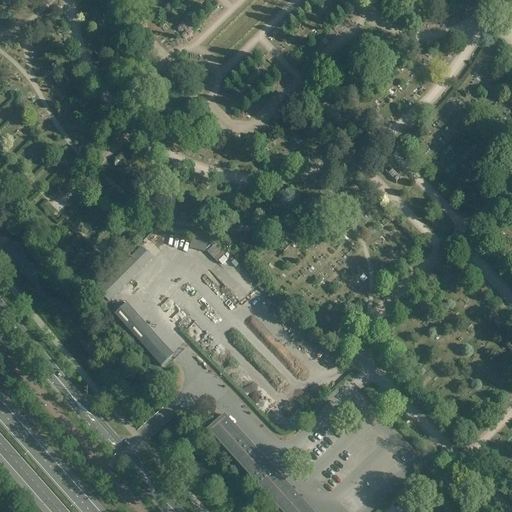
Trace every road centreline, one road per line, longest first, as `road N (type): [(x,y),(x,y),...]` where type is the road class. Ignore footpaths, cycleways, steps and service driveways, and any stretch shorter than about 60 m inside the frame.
road 1 (tertiary): [(159,497),(135,460),(56,378)]
road 2 (tertiary): [(56,378),(159,497)]
road 3 (trunk): [(90,511),(0,410)]
